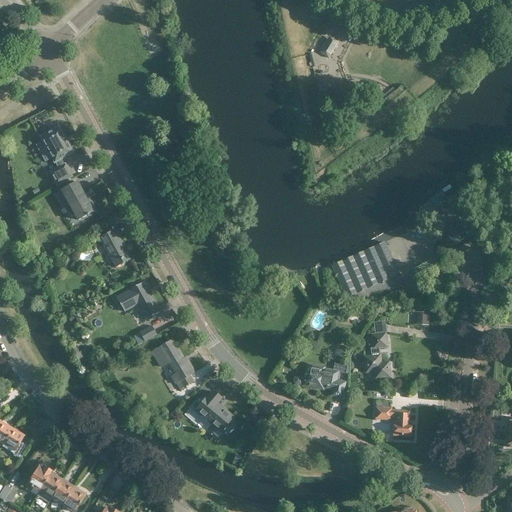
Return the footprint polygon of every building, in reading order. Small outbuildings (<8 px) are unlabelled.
[(329,38),(320,52),(328,58),(337,43),(329,38)] [(331,81),(324,84),(327,92),(334,89),(331,81)] [(406,91),(401,85),(384,99),(389,105),(406,91)] [(73,153),(59,128),(44,136),(49,146),(46,148),(50,156),(55,153),(59,161),(73,153)] [(78,220),(95,210),(86,193),(83,195),(76,182),(61,190),(78,220)] [(196,206),(209,208),(211,191),(198,190),(196,206)] [(451,240),(455,245),(472,234),(465,223),(460,226),(444,201),(431,210),(451,241),(451,240)] [(115,267),(129,259),(123,247),(124,246),(115,229),(99,238),(115,267)] [(403,283),(385,242),(332,265),(346,297),(367,288),(372,297),(403,283)] [(132,290),(117,298),(124,312),(138,304),(147,319),(147,318),(148,320),(156,316),(155,314),(159,312),(158,310),(158,309),(156,305),(155,305),(146,290),(148,289),(144,282),(132,289),(132,290)] [(336,307),(334,316),(340,317),(342,308),(336,307)] [(79,324),(84,322),(78,313),(74,315),(79,324)] [(428,314),(416,314),(416,326),(428,326),(428,314)] [(152,326),(140,333),(144,342),(157,335),(152,326)] [(386,334),(371,336),(373,348),(370,348),(371,356),(364,357),(366,373),(374,372),(375,380),(391,378),(389,362),(381,363),(379,349),(387,348),(386,334)] [(184,358),(180,352),(172,340),(159,348),(162,352),(168,362),(164,365),(170,377),(175,385),(176,384),(180,390),(193,382),(189,376),(195,372),(186,357),(184,358)] [(325,369),(326,367),(306,363),(305,369),(303,377),(298,376),(296,377),(294,378),(293,380),(293,382),(294,384),(296,385),(301,386),(324,391),(324,389),(332,391),(331,396),(342,398),(345,386),(345,385),(345,384),(344,384),(344,383),(343,382),(342,382),(336,381),(338,372),(344,374),(346,366),(335,363),(333,371),(325,369)] [(212,393),(208,391),(205,394),(207,397),(201,405),(196,401),(184,415),(199,427),(201,424),(207,429),(212,424),(221,432),(233,417),(217,404),(221,399),(213,392),(212,393)] [(410,435),(411,425),(408,424),(408,412),(391,411),(391,409),(376,408),(376,418),(374,418),(374,420),(376,420),(376,418),(390,419),(390,418),(396,418),(396,424),(394,424),(394,434),(410,435)] [(13,429),(2,422),(0,425),(0,444),(2,446),(13,429)] [(13,429),(2,446),(8,450),(9,448),(14,452),(14,451),(19,453),(23,446),(19,444),(24,436),(13,429)] [(40,491),(51,474),(50,474),(51,472),(45,468),(43,470),(39,467),(28,484),(32,486),(31,488),(32,489),(33,487),(40,491)] [(4,487),(10,490),(11,489),(20,474),(14,470),(4,487)] [(51,498),(62,481),(51,474),(40,491),(37,496),(47,502),(50,498),(51,498)] [(73,488),(62,481),(51,498),(63,505),(73,488)] [(4,500),(10,490),(4,487),(0,493),(0,498),(4,500)] [(73,488),(63,505),(73,511),(74,511),(85,496),(73,488)] [(10,490),(4,500),(10,504),(17,493),(11,489),(10,490)] [(4,500),(0,505),(0,511),(4,511),(10,504),(4,500)]
